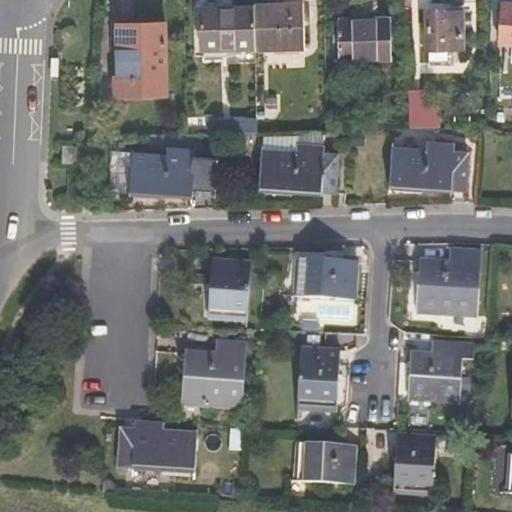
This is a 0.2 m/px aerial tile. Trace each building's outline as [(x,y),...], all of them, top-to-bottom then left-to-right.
[(305,0),(277,0),(258,1),(260,45),(309,43),(305,0)] [(260,45),(258,1),(203,3),(206,47),(260,45)] [(468,10),(431,11),(431,48),(469,47),(468,10)] [(167,20),(122,19),(119,93),(164,95),(167,20)] [(395,23),(345,24),(346,61),(397,60),(395,23)] [(434,94),(414,95),(416,133),(448,133),(448,114),(433,113),(434,94)] [(88,118),(76,117),(76,129),(88,129),(88,118)] [(214,122),(214,137),(223,136),(265,136),(264,121),(214,122)] [(344,154),(269,147),(265,186),(341,193),(344,154)] [(473,155),(399,148),(395,185),(469,191),(473,155)] [(214,159),(139,153),(135,188),(211,195),(214,159)] [(420,255),(450,257),(450,247),(420,245),(420,255)] [(477,319),(481,257),(453,255),(451,268),(423,267),(419,316),(477,319)] [(252,272),(215,268),(210,322),(248,325),(252,272)] [(356,275),(303,271),(299,308),(354,312),(356,275)] [(247,411),(252,347),(221,343),(220,359),(191,357),(187,407),(247,411)] [(484,350),(447,348),(445,361),(420,359),(417,404),(468,409),(471,364),(482,365),(484,350)] [(343,356),(304,353),(301,404),(338,407),(343,356)] [(197,437),(125,432),(121,471),(194,476),(197,437)] [(437,445),(401,442),(397,492),(435,496),(437,445)] [(364,450),(310,446),(306,483),(361,487),(364,450)]
